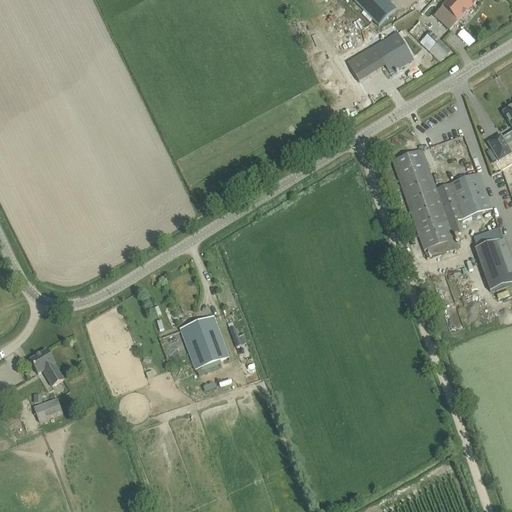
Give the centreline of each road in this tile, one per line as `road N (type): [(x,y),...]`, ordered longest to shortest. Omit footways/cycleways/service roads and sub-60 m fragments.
road 1 (unclassified): [(356,138),(75,304),(36,301),(0,232)]
road 2 (track): [(356,138),(491,511)]
road 3 (unclassified): [(356,138),(511,43)]
